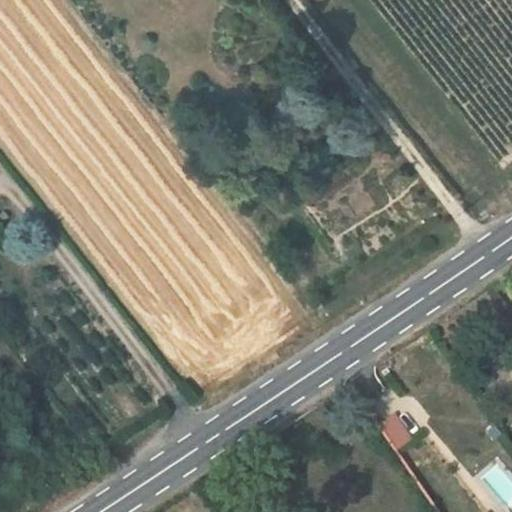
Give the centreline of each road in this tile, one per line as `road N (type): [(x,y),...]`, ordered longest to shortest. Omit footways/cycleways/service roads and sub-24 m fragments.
road 1 (secondary): [(92,511),(511,231)]
road 2 (unknown): [(357,334),(489,503)]
